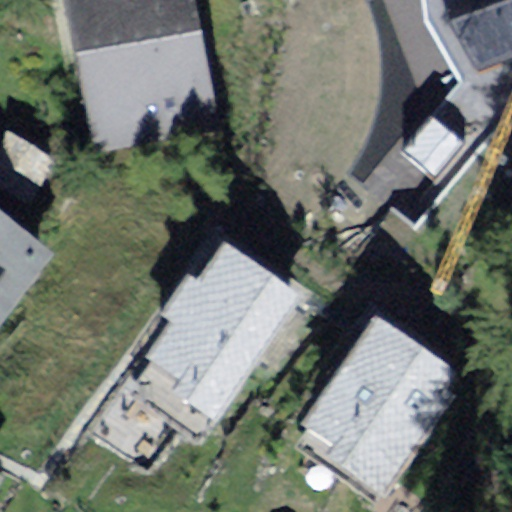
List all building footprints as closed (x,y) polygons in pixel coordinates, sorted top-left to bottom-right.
[(206,0),(57,0),(88,157),(231,130),(206,0)] [(511,0),(431,0),(465,81),(511,61),(511,0)] [(48,163),(10,140),(0,156),(0,191),(23,205),(48,163)] [(0,236),(0,339),(48,270),(0,236)] [(292,308),(213,260),(102,436),(181,485),(292,308)] [(461,371),(364,316),(288,448),(384,504),(461,371)] [(0,483),(0,501),(8,489),(0,483)]
